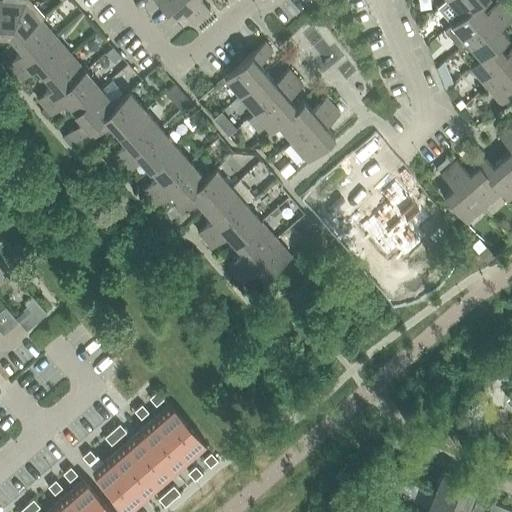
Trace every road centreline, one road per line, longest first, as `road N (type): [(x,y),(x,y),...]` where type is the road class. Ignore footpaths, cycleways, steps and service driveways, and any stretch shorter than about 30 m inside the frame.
road 1 (residential): [(121,0),(178,73),(254,0)]
road 2 (residential): [(400,148),(429,118),(380,0)]
road 3 (residential): [(0,467),(94,388)]
